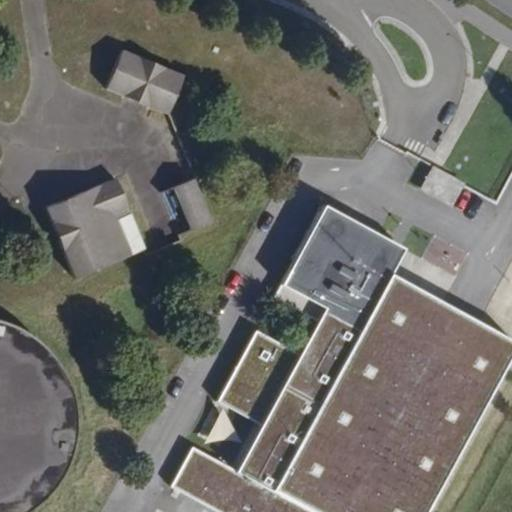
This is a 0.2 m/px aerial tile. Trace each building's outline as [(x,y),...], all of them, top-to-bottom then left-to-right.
[(185,70),(120,43),(102,86),(166,114),(185,70)] [(144,255),(114,171),(20,205),(50,289),(144,255)] [(193,184),(169,193),(186,240),(210,231),(193,184)] [(427,511),(511,352),(511,340),(462,313),(387,271),(401,248),(326,207),(321,214),(319,213),(296,256),(298,257),(275,299),(319,323),(301,356),(298,360),(255,337),(221,399),(264,423),(262,427),(237,472),(194,449),(172,488),(215,511),(427,511)] [(301,356),(257,332),(255,337),(298,360),(301,356)] [(45,464),(54,425),(26,356),(7,352),(3,341),(0,340),(0,480),(3,481),(45,464)] [(264,423),(221,399),(219,403),(262,427),(264,423)]
